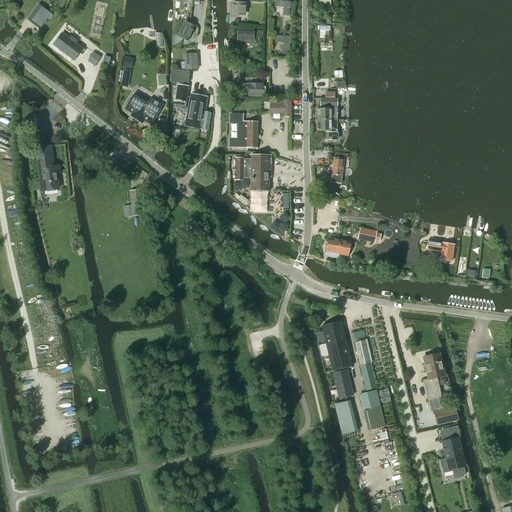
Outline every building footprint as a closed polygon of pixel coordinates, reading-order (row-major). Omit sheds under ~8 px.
[(276,2),(275,8),(283,8),(283,20),(290,21),(291,2),(276,2)] [(243,15),(244,3),(232,3),(231,17),(236,17),(236,15),(243,15)] [(34,11),(28,19),(40,28),(47,18),(49,20),(53,15),(51,14),(41,7),(37,13),(34,11)] [(185,22),(179,37),(188,41),(194,26),(185,22)] [(237,29),(237,42),(252,43),(253,30),(237,29)] [(78,55),(82,49),(75,43),(77,41),(70,36),(69,38),(62,32),(52,44),(73,60),(78,55)] [(94,66),(100,57),(92,53),(87,62),(94,66)] [(184,71),(197,70),(197,54),(184,55),(184,71)] [(104,56),(102,63),(108,65),(110,58),(104,56)] [(124,57),(122,68),(132,69),(134,59),(124,57)] [(127,87),(130,71),(123,70),(121,86),(127,87)] [(188,84),(189,71),(171,70),(170,82),(188,84)] [(158,76),(159,87),(166,86),(166,75),(158,76)] [(265,97),(265,88),(262,87),(263,85),(241,84),(240,96),(265,97)] [(178,85),(175,100),(185,102),(188,87),(187,86),(178,85)] [(146,104),(132,95),(124,109),(131,114),(130,116),(142,123),(143,121),(151,125),(162,106),(150,98),(146,104)] [(189,103),(187,113),(185,126),(199,129),(207,130),(210,112),(202,111),(203,106),(205,107),(207,97),(191,95),(189,103)] [(336,120),(337,99),(334,99),(325,99),(320,99),(320,109),(317,109),(317,120),(336,120)] [(290,117),(291,101),(282,100),(282,104),(269,104),(269,114),(282,114),(282,116),(290,117)] [(237,138),(229,138),(229,147),(257,148),(257,139),(258,139),(258,135),(257,135),(257,122),(243,122),(242,114),(230,114),(230,123),(237,123),(237,138)] [(336,140),(336,133),(336,120),(317,120),(317,131),(326,131),(326,140),(336,140)] [(51,147),(40,148),(43,174),(38,174),(40,193),(60,190),(59,180),(57,180),(56,174),(60,173),(59,165),(54,166),(51,147)] [(270,172),(270,156),(250,156),(250,160),(242,160),(242,159),(234,159),(234,180),(242,180),(242,178),(250,178),(250,192),(268,192),(268,172),(270,172)] [(333,158),(331,175),(341,176),(343,159),(333,158)] [(142,181),(147,174),(135,166),(131,172),(142,181)] [(124,217),(143,214),(140,190),(129,192),(131,205),(122,206),(124,217)] [(360,228),(357,239),(374,243),(374,241),(379,242),(381,234),(376,233),(376,232),(360,228)] [(224,248),(230,241),(223,235),(217,241),(224,248)] [(348,256),(350,243),(328,238),(325,256),(335,258),(336,254),(348,256)] [(323,332),(317,334),(319,342),(325,341),(333,371),(352,367),(341,322),(321,326),(323,332)] [(364,340),(354,342),(365,391),(382,387),(376,362),(369,363),(364,340)] [(443,409),(440,398),(441,397),(436,378),(445,376),(439,353),(422,357),(428,379),(423,381),(427,401),(437,398),(440,410),(434,411),(437,425),(457,420),(454,407),(443,409)] [(334,373),(332,373),(333,378),(336,392),(338,399),(353,396),(352,391),(347,370),(334,373)] [(361,394),(359,396),(363,412),(366,411),(380,408),(376,390),(361,394)] [(447,428),(450,440),(457,438),(460,438),(457,426),(447,428)] [(439,460),(443,473),(443,472),(453,469),(455,477),(465,474),(457,438),(450,440),(442,442),(444,449),(442,449),(443,454),(445,454),(446,458),(439,460)]
